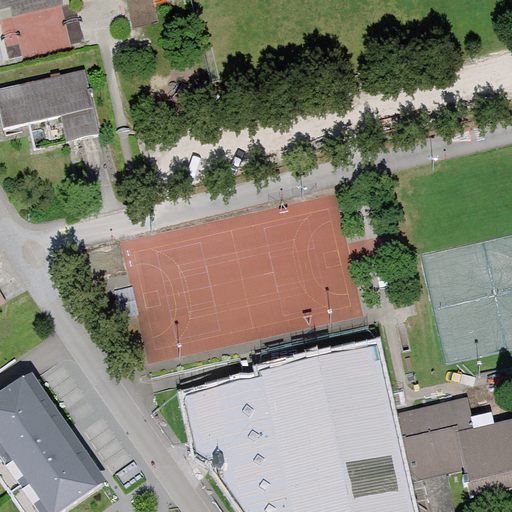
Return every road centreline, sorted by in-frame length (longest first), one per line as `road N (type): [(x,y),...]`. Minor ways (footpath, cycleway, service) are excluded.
road 1 (residential): [(511,129),(16,248)]
road 2 (residential): [(16,248),(197,511)]
